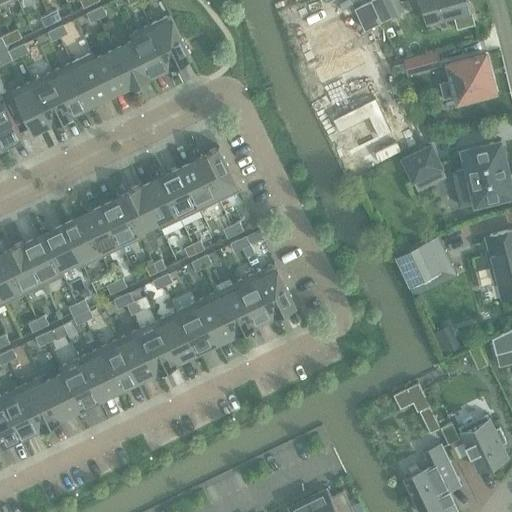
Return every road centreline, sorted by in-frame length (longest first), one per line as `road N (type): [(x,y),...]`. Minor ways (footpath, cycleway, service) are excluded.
road 1 (residential): [(237,103),(345,313),(337,329),(0,490)]
road 2 (residential): [(0,215),(237,103)]
road 3 (residential): [(227,82),(0,189)]
road 4 (residential): [(331,452),(211,511)]
